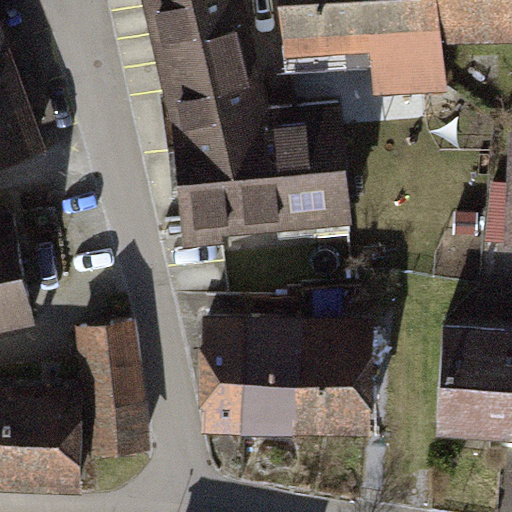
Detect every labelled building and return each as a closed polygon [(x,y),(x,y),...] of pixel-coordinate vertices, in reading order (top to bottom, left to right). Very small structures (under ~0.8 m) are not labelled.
[(235,0),(129,0),(165,237),(331,212),(314,99),(251,108),(235,0)] [(511,0),(262,0),(268,46),(355,43),(361,84),(435,81),(431,37),(511,37),(511,0)] [(0,153),(31,144),(0,52),(0,153)] [(511,132),(503,133),(501,246),(511,246),(511,132)] [(0,231),(0,325),(23,319),(0,231)] [(511,252),(496,255),(502,301),(511,299),(511,252)] [(350,313),(192,314),(193,433),(351,432),(350,313)] [(128,314),(70,321),(84,453),(142,447),(128,314)] [(511,322),(422,317),(415,428),(511,434),(511,322)] [(69,384),(0,383),(0,483),(68,484),(69,384)]
